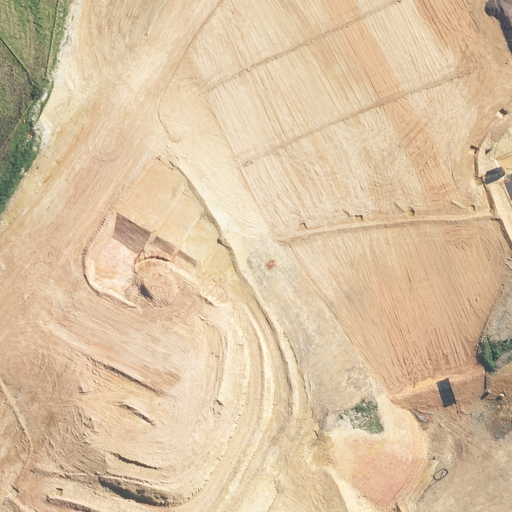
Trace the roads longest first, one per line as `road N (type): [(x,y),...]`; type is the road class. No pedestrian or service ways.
road 1 (residential): [(362,0),(505,346)]
road 2 (residential): [(144,125),(416,301),(450,300)]
road 3 (residential): [(41,281),(321,470)]
road 4 (residential): [(144,125),(41,281)]
road 5 (unknown): [(511,415),(395,486),(368,511)]
road 6 (residential): [(227,0),(144,125)]
